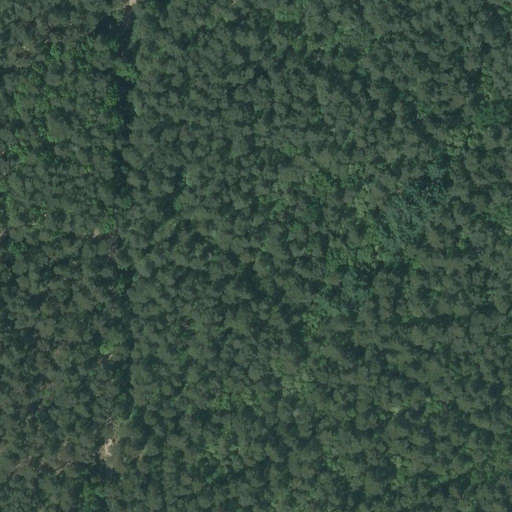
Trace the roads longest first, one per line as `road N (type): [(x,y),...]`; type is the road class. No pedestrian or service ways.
road 1 (track): [(128,0),(112,75),(110,511)]
road 2 (track): [(0,78),(90,27),(123,25)]
